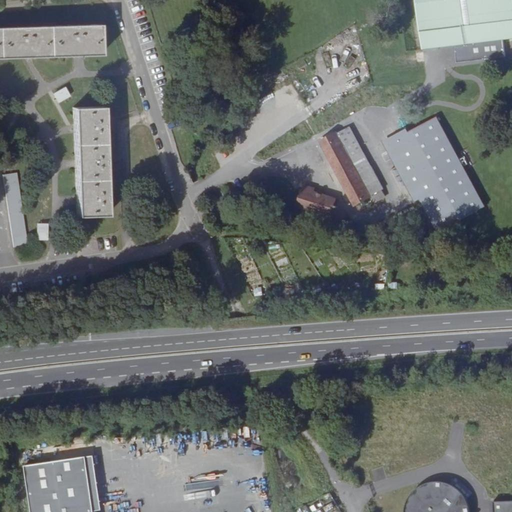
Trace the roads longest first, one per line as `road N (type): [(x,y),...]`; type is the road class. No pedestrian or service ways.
road 1 (trunk): [(511,320),(0,363)]
road 2 (trunk): [(0,382),(511,339)]
road 3 (unclassified): [(351,511),(288,393),(227,304),(197,235)]
road 4 (residential): [(197,235),(113,0)]
road 5 (residential): [(0,285),(197,235)]
